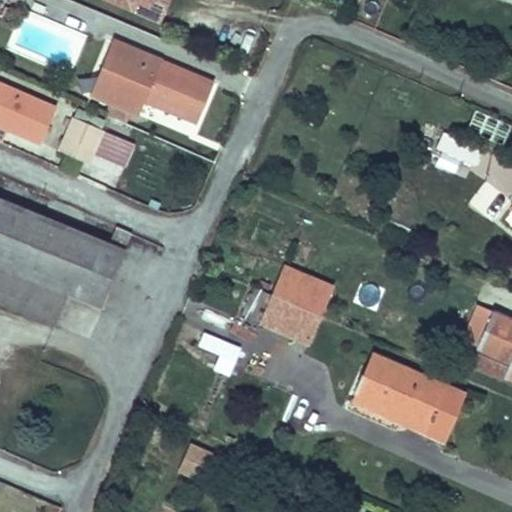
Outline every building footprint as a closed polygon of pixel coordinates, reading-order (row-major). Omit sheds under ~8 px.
[(110,0),(131,9),(134,0),(110,0)] [(11,18),(15,10),(4,6),(1,14),(3,15),(11,18)] [(196,123),(213,83),(113,41),(101,68),(115,73),(104,100),(110,103),(131,112),(138,115),(144,101),(196,123)] [(104,100),(115,73),(101,68),(90,95),(104,100)] [(42,142),(56,109),(0,84),(0,141),(2,142),(7,128),(42,142)] [(126,123),(131,112),(110,103),(105,114),(126,123)] [(88,164),(103,130),(74,117),(59,151),(88,164)] [(482,150),(443,133),(437,148),(475,166),(482,150)] [(101,307),(124,251),(0,200),(0,300),(54,323),(67,293),(101,307)] [(319,315),(331,288),(285,268),(273,295),(319,315)] [(261,323),(273,295),(256,288),(244,315),(261,323)] [(307,343),(319,315),(273,295),(261,323),(307,343)] [(511,320),(478,306),(462,342),(478,348),(477,350),(510,365),(504,378),(511,381),(511,320)] [(201,332),(197,347),(217,353),(213,370),(232,375),(241,343),(201,332)] [(510,365),(477,350),(471,364),(504,378),(510,365)] [(426,432),(445,386),(377,357),(371,373),(376,375),(374,379),(369,377),(363,375),(354,394),(371,401),(368,408),(400,422),(403,415),(409,417),(406,424),(426,432)] [(443,440),(463,394),(445,386),(426,432),(443,440)] [(368,408),(371,401),(354,394),(352,400),(368,408)] [(406,424),(409,417),(403,415),(400,422),(406,424)] [(205,473),(212,455),(191,446),(183,464),(205,473)] [(205,473),(183,464),(180,471),(201,481),(205,473)]
